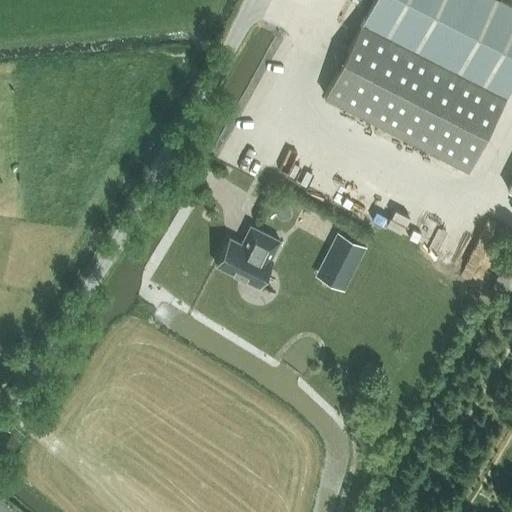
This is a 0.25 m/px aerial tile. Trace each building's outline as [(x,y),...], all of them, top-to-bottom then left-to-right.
[(370,0),(323,90),(468,166),(511,82),(511,2),(507,0),(370,0)] [(390,225),(395,210),(384,206),(380,222),(390,225)] [(230,237),(216,264),(259,286),(273,258),(271,257),(280,239),(255,227),(249,224),(240,242),(230,237)] [(344,235),(322,278),(344,289),(366,246),(344,235)] [(447,250),(438,266),(451,274),(460,258),(447,250)] [(468,287),(480,293),(491,273),(478,266),(468,287)] [(489,289),(500,295),(504,288),(510,291),(511,287),(511,273),(502,267),(489,289)]
